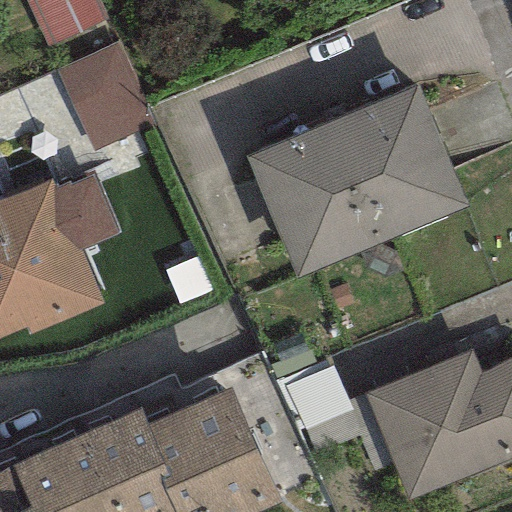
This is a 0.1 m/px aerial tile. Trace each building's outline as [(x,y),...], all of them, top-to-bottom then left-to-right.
[(21,0),(48,49),(114,14),(106,0),(21,0)] [(55,78),(95,158),(147,132),(106,52),(55,78)] [(250,124),(296,242),(458,180),(412,61),(250,124)] [(0,183),(0,321),(108,271),(54,158),(0,183)] [(351,382),(400,496),(511,448),(511,358),(496,321),(351,382)] [(238,356),(166,388),(213,492),(284,460),(238,356)] [(286,372),(301,415),(348,398),(332,356),(286,372)] [(138,385),(22,443),(56,511),(149,511),(192,491),(138,385)] [(34,511),(2,449),(0,449),(0,511),(34,511)]
